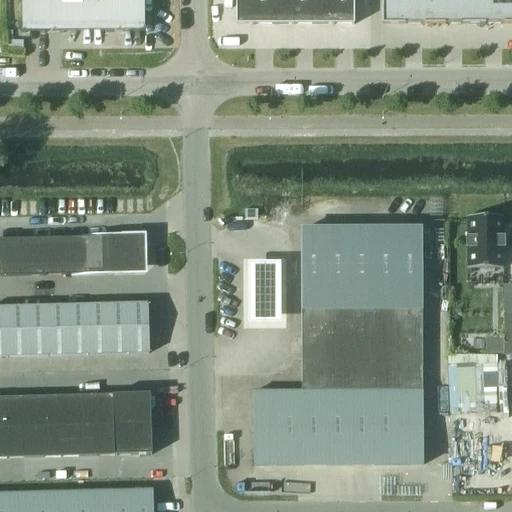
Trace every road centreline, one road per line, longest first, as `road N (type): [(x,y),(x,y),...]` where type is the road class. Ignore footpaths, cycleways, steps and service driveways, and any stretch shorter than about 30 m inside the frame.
road 1 (unclassified): [(204,511),(194,83)]
road 2 (unclassified): [(194,83),(511,82)]
road 3 (unclassified): [(0,84),(194,83)]
